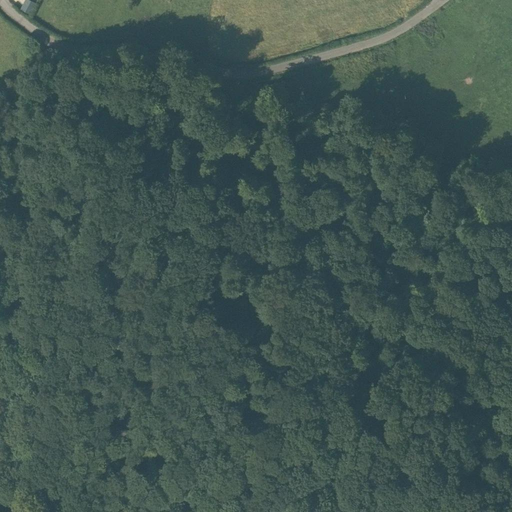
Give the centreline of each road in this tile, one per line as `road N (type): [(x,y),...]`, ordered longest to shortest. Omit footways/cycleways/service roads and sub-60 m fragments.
road 1 (track): [(62,45),(151,119),(199,124),(254,154),(323,142),(369,160),(450,230),(511,247)]
road 2 (unclassified): [(0,2),(62,45),(144,53),(240,76),(350,51),(395,34),(443,0)]
road 3 (track): [(343,425),(394,452),(432,511)]
